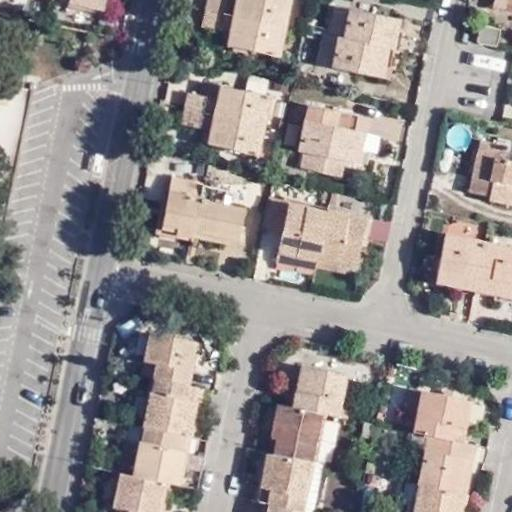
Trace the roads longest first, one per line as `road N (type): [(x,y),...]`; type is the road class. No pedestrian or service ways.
road 1 (residential): [(459,0),(392,317)]
road 2 (tertiary): [(156,0),(99,271)]
road 3 (tertiary): [(99,271),(54,511)]
road 4 (residential): [(254,297),(217,511)]
road 5 (residential): [(99,271),(254,297)]
road 6 (residential): [(254,297),(328,299),(392,317)]
road 7 (residential): [(392,317),(511,338)]
